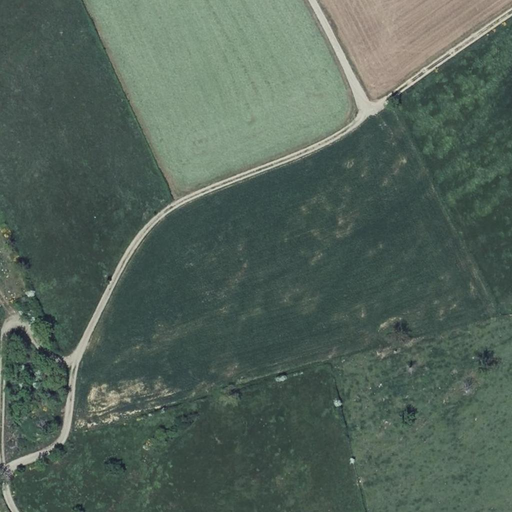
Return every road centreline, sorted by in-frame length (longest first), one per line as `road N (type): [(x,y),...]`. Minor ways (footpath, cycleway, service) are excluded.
road 1 (unclassified): [(313,0),(358,88),(365,109),(357,122),(172,206),(142,229),(67,363),(60,432),(42,452),(6,465),(0,482)]
road 2 (track): [(6,465),(11,334),(77,344)]
road 3 (track): [(365,109),(511,13)]
